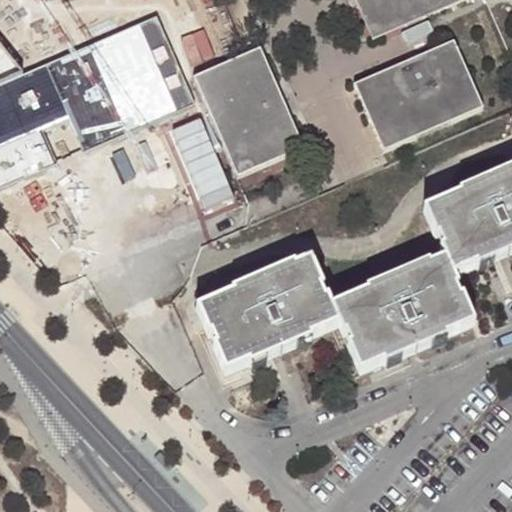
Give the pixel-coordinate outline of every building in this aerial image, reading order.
[(353,0),(372,41),(465,0),(353,0)] [(352,88),(382,155),(481,110),(451,44),(352,88)] [(3,119),(53,233),(89,217),(96,230),(188,189),(127,49),(34,91),(39,102),(3,119)] [(300,150),(258,52),(193,80),(236,179),(300,150)] [(201,74),(192,55),(178,61),(186,80),(201,74)] [(422,215),(442,263),(428,269),(426,266),(364,293),(365,296),(329,311),(336,327),(359,376),(381,366),(383,369),(445,342),(444,339),(471,327),(451,279),(474,269),(475,272),(511,256),(511,172),(457,196),(458,199),(422,215)] [(336,327),(329,311),(309,265),(294,271),(292,268),(231,294),(232,297),(197,313),(223,376),(247,366),(248,368),(310,342),(308,338),(336,327)]
